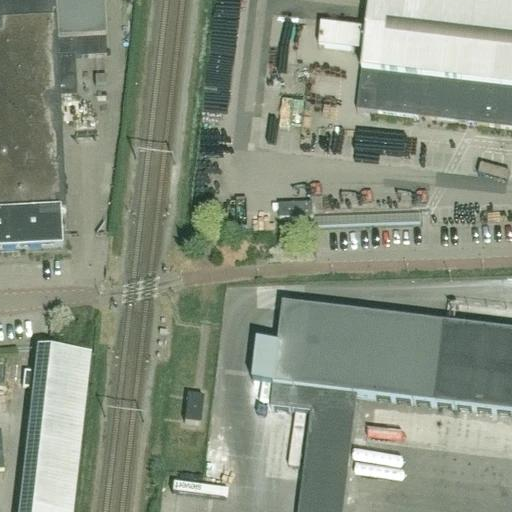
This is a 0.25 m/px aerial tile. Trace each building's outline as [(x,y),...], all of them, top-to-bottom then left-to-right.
[(0,0),(0,253),(61,250),(59,212),(64,212),(59,98),(75,97),(73,59),(105,58),(102,0),(0,0)] [(511,0),(371,0),(358,112),(511,130),(511,0)] [(355,53),(357,32),(323,28),(320,49),(355,53)] [(279,220),(313,219),(313,205),(279,206),(279,220)] [(511,334),(284,308),(272,412),(311,417),(299,511),(336,511),(350,398),(511,417),(511,334)] [(0,361),(1,362),(2,385),(19,384),(17,347),(0,347),(0,361)] [(201,426),(203,398),(187,397),(184,424),(201,426)] [(0,431),(6,433),(10,407),(0,405),(0,431)]
